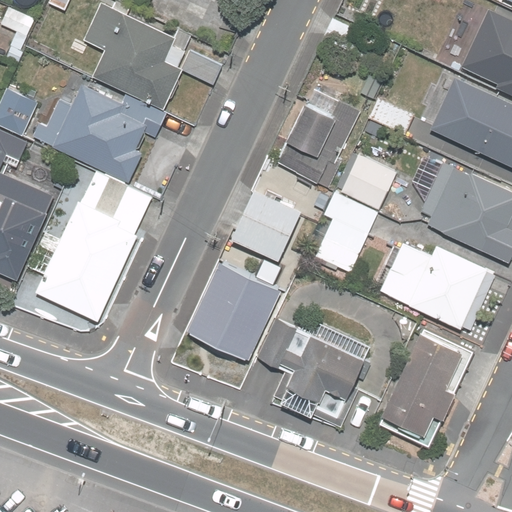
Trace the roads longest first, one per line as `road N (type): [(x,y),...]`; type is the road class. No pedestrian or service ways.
road 1 (residential): [(289,0),(115,390)]
road 2 (primary): [(115,390),(445,511)]
road 3 (primary): [(255,511),(0,416)]
road 4 (primary): [(0,348),(115,390)]
